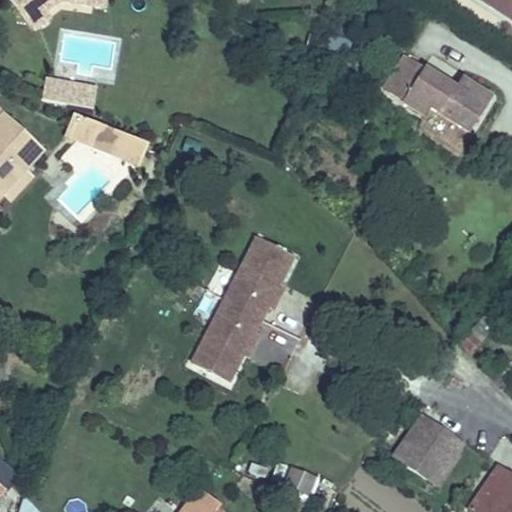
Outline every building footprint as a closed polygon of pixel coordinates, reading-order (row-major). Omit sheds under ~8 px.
[(37,0),(32,0),(16,7),(24,22),(44,13),(41,7),(37,0)] [(511,0),(490,0),(511,14),(511,12),(511,0)] [(421,102),(461,128),(487,90),(459,71),(451,78),(405,47),(379,88),(413,112),(421,102)] [(40,72),(34,72),(31,92),(46,95),(50,74),(40,72)] [(84,80),(50,74),(46,95),(81,101),(84,80)] [(22,127),(0,107),(0,119),(16,133),(22,127)] [(79,112),(75,110),(66,134),(88,142),(97,119),(79,112)] [(0,188),(5,183),(0,178),(0,174),(17,155),(24,161),(40,143),(22,127),(16,133),(0,119),(0,188)] [(107,123),(97,119),(88,142),(115,153),(125,130),(123,129),(107,123)] [(140,136),(125,130),(115,153),(130,159),(140,136)] [(0,174),(0,178),(5,183),(24,161),(17,155),(0,174)] [(264,296),(275,275),(290,248),(254,228),(186,353),(224,371),(239,343),(251,320),(264,296)] [(281,278),(275,275),(264,296),(272,298),(281,278)] [(251,320),(239,343),(246,346),(258,323),(251,320)] [(413,447),(444,408),(433,399),(402,438),(413,447)] [(413,447),(440,469),(471,430),(444,408),(413,447)] [(476,495),(498,511),(511,511),(511,462),(505,458),(476,495)] [(288,468),(284,482),(307,489),(312,476),(288,468)] [(21,479),(8,511),(30,511),(40,504),(21,479)] [(217,511),(219,509),(211,503),(213,499),(195,485),(174,511),(217,511)] [(86,511),(89,504),(67,498),(62,511),(86,511)]
